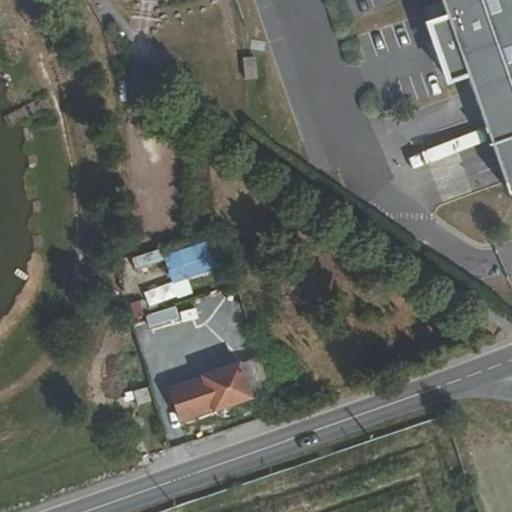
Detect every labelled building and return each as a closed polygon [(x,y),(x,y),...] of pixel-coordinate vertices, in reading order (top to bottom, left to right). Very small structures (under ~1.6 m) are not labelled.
[(511,194),(511,0),(434,0),(442,23),(423,28),(441,87),(460,81),(499,198),(511,194)] [(316,207),(267,224),(272,239),(306,229),(308,233),(321,229),(316,207)] [(169,280),(213,272),(207,242),(163,249),(169,280)] [(299,342),(304,359),(307,370),(314,368),(307,340),(299,342)] [(200,380),(167,390),(176,420),(210,409),(211,410),(266,392),(255,358),(199,377),(200,380)] [(314,368),(307,370),(307,371),(315,401),(320,399),(349,388),(341,358),(314,368)] [(304,359),(294,362),(297,375),(273,383),(282,411),(287,411),(315,401),(307,371),(307,370),(304,359)] [(147,386),(133,390),(137,405),(152,401),(147,386)] [(445,420),(294,471),(310,511),(459,460),(445,420)] [(227,494),(234,511),(310,511),(294,471),(227,494)] [(173,511),(234,511),(227,494),(173,511)]
